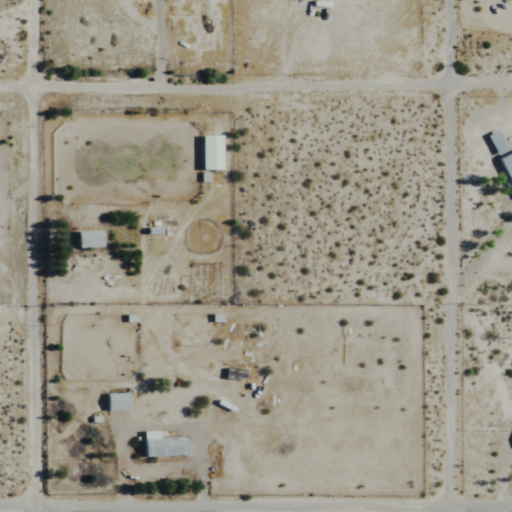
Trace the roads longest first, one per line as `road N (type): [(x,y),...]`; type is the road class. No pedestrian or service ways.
road 1 (residential): [(26,0),(29,511)]
road 2 (residential): [(511,92),(0,91)]
road 3 (residential): [(446,511),(446,0)]
